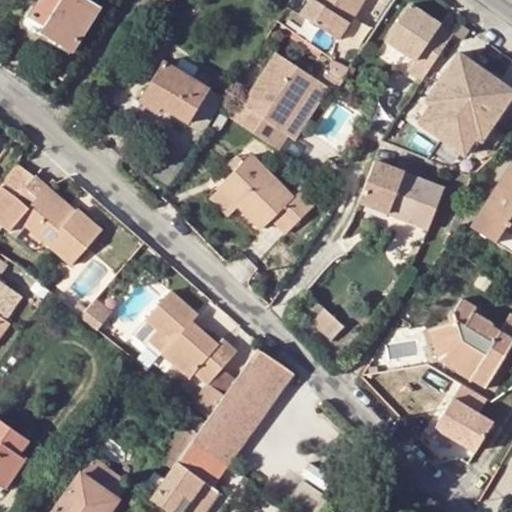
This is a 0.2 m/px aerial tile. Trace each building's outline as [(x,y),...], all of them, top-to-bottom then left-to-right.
[(93,0),(37,0),(31,10),(46,20),(44,24),(76,45),(102,6),(93,0)] [(312,0),(304,13),(341,39),(357,16),(367,0),(312,0)] [(414,58),(406,71),(420,79),(448,32),(434,24),(436,21),(405,2),(383,39),(414,58)] [(366,22),(357,16),(341,39),(352,45),(366,22)] [(426,96),(432,99),(420,117),(465,149),(477,131),(485,137),(511,98),(511,82),(460,46),(426,96)] [(132,53),(122,47),(110,65),(119,71),(132,53)] [(275,151),(285,138),(279,134),(318,82),(279,52),(241,102),(253,111),(242,126),(275,151)] [(351,66),(334,55),(334,67),(347,75),(351,66)] [(176,66),(164,59),(141,97),(160,109),(162,105),(189,121),(190,118),(205,127),(224,95),(209,86),(213,79),(181,59),(176,66)] [(333,75),(328,81),(342,91),(346,85),(333,75)] [(331,92),(318,82),(279,134),(285,138),(292,143),(331,92)] [(106,98),(95,92),(89,104),(100,109),(106,98)] [(307,183),(295,195),(250,153),(220,185),(234,199),(263,226),(273,215),(287,229),(320,195),(307,183)] [(444,185),(376,157),(360,198),(428,225),(444,185)] [(0,181),(0,225),(8,233),(20,219),(72,266),(103,231),(78,209),(76,211),(71,217),(44,192),(49,186),(16,158),(0,181)] [(511,160),(471,223),(511,249),(511,160)] [(169,163),(155,183),(166,190),(180,170),(169,163)] [(229,204),(234,199),(220,185),(215,190),(229,204)] [(44,192),(71,217),(76,211),(49,186),(44,192)] [(0,272),(5,266),(0,263),(0,315),(3,317),(19,295),(0,280),(0,272)] [(493,285),(481,278),(474,289),(486,295),(493,285)] [(197,315),(170,290),(146,317),(157,327),(171,340),(160,352),(187,376),(192,370),(207,382),(234,351),(220,339),(216,343),(191,321),(197,315)] [(453,318),(435,326),(445,354),(488,380),(511,341),(511,312),(502,327),(494,322),(496,320),(475,308),(477,304),(465,297),(456,310),(451,313),(453,318)] [(324,313),(312,302),(299,315),(311,327),(324,313)] [(74,309),(81,315),(85,310),(79,304),(74,309)] [(485,386),(488,380),(445,354),(435,326),(429,328),(440,358),(485,386)] [(160,352),(171,340),(157,327),(146,340),(160,352)] [(150,497),(171,511),(189,511),(209,484),(223,464),(288,372),(256,348),(222,396),(206,419),(202,425),(196,434),(173,465),(150,497)] [(478,411),(486,395),(454,379),(429,429),(477,453),(494,419),(478,411)] [(190,405),(195,409),(211,388),(206,384),(190,405)] [(211,388),(195,409),(206,419),(222,396),(211,388)] [(188,414),(182,423),(196,434),(202,425),(188,414)] [(0,421),(0,483),(2,485),(22,458),(16,453),(26,440),(0,421)] [(196,434),(182,423),(159,456),(173,465),(196,434)] [(89,460),(80,473),(115,498),(124,484),(89,460)] [(104,511),(115,498),(80,473),(71,485),(61,477),(50,492),(60,499),(50,511),(104,511)] [(309,511),(322,491),(301,478),(287,499),(306,511),(309,511)] [(201,511),(217,490),(209,484),(189,511),(201,511)]
